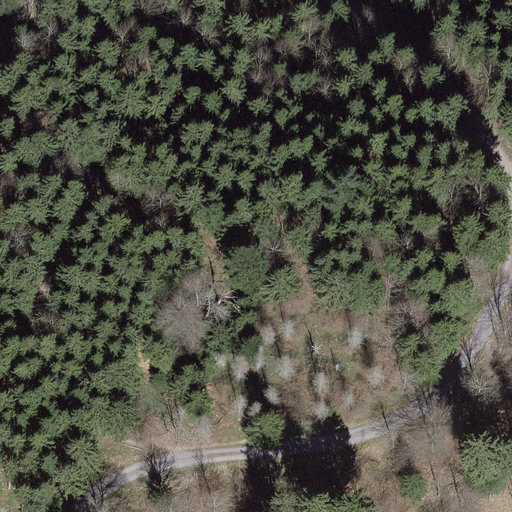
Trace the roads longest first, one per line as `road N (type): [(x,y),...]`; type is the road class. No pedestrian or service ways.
road 1 (track): [(511,269),(458,369),(425,404),(381,429),(333,443),(179,462),(105,490),(83,511)]
road 2 (track): [(356,0),(460,100),(511,178)]
